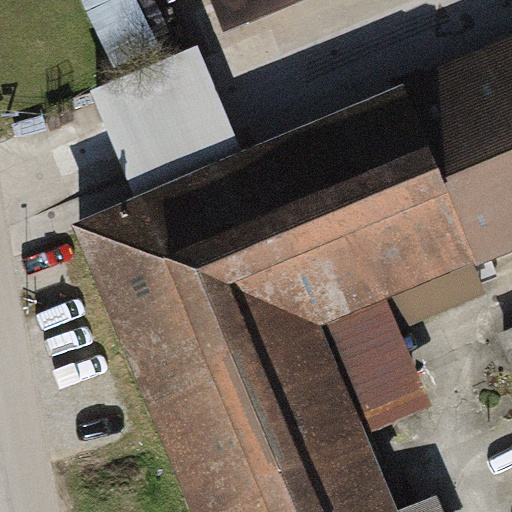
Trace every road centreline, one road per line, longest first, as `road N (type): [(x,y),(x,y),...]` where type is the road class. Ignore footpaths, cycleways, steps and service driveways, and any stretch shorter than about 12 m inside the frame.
road 1 (unknown): [(0,205),(479,0)]
road 2 (residential): [(0,331),(31,511)]
